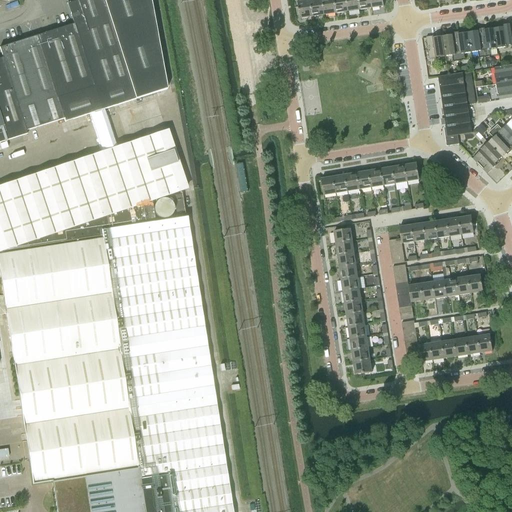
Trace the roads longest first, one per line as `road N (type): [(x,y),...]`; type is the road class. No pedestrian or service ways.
road 1 (residential): [(300,160),(335,386),(351,397),(511,372)]
road 2 (residential): [(300,160),(425,139)]
road 3 (residential): [(283,40),(407,22)]
road 4 (residential): [(283,40),(300,160)]
